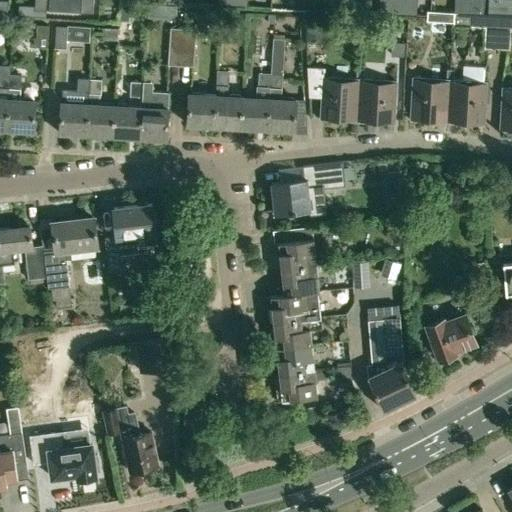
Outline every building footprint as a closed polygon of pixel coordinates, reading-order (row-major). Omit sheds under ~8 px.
[(34,0),(34,8),(34,10),(46,10),(46,0),(34,0)] [(66,0),(66,12),(80,12),(80,0),(66,0)] [(80,0),(80,12),(92,13),(93,0),(80,0)] [(454,0),(455,11),(483,12),(483,0),(454,0)] [(122,2),(121,22),(128,23),(130,3),(122,2)] [(176,7),(169,6),(168,20),(175,20),(176,7)] [(18,7),(17,17),(34,18),(34,10),(34,8),(18,7)] [(428,11),(427,21),(454,23),(454,13),(428,11)] [(497,49),(499,15),(471,13),(470,26),(486,27),(485,48),(497,49)] [(511,15),(499,15),(497,49),(510,50),(511,29),(511,28),(511,15)] [(324,41),(324,21),(323,21),(306,21),(306,33),(306,41),(309,41),(324,41)] [(48,26),(36,25),(35,47),(47,47),(48,26)] [(67,27),(55,26),(53,48),(66,48),(67,27)] [(118,42),(119,29),(102,28),(101,41),(118,42)] [(181,66),(183,30),(170,29),(168,65),(181,66)] [(183,30),(181,66),(193,67),(195,31),(183,30)] [(305,99),(281,98),(284,38),(273,37),(271,73),(267,128),(294,130),(295,110),(305,110),(305,99)] [(403,39),(390,39),(389,53),(402,53),(403,39)] [(324,68),(308,68),(310,99),(321,100),(320,118),(357,121),(360,78),(324,76),(324,68)] [(243,96),(229,95),(230,70),(218,70),(216,94),(214,125),(241,127),(243,96)] [(0,128),(6,129),(8,98),(9,88),(10,74),(0,72),(0,128)] [(267,128),(271,73),(259,72),(258,85),(257,85),(256,96),(243,96),(241,127),(267,128)] [(10,74),(9,88),(21,89),(21,74),(10,74)] [(447,121),(450,78),(413,76),(410,119),(447,121)] [(86,134),(90,79),(77,78),(76,102),(61,101),(59,132),(86,134)] [(360,78),(357,121),(394,123),(397,80),(360,78)] [(450,78),(447,121),(484,123),(486,103),(487,80),(484,80),(462,79),(450,78)] [(115,104),(101,103),(102,80),(90,79),(86,134),(113,136),(115,104)] [(139,137),(166,139),(169,91),(152,90),(153,84),(150,81),(143,80),(143,81),(142,96),(141,106),(139,137)] [(142,96),(143,81),(131,81),(130,95),(142,96)] [(511,129),(511,86),(503,86),(500,129),(511,129)] [(214,125),(216,94),(189,92),(187,124),(214,125)] [(8,98),(6,129),(33,131),(35,100),(8,98)] [(129,105),(115,104),(113,136),(139,137),(141,106),(129,105)] [(279,181),(271,182),(275,214),(309,210),(309,215),(327,213),(324,188),(345,185),(342,160),(302,165),(304,179),(279,181)] [(157,242),(156,232),(153,203),(113,207),(116,237),(104,238),(108,273),(121,271),(119,252),(136,250),(135,244),(157,242)] [(400,204),(386,205),(387,213),(401,211),(400,204)] [(43,250),(46,277),(47,287),(51,287),(69,285),(65,248),(97,244),(94,218),(52,223),(55,249),(43,250)] [(46,277),(43,250),(43,245),(32,246),(30,225),(0,228),(0,281),(4,281),(2,264),(14,262),(13,249),(25,248),(28,279),(46,277)] [(317,264),(314,238),(312,226),(288,228),(290,241),(278,242),(281,268),(317,264)] [(386,260),(382,274),(394,279),(399,264),(386,260)] [(511,261),(503,262),(505,293),(511,292),(511,261)] [(306,292),(320,291),(317,264),(281,268),(284,294),(306,292)] [(69,285),(51,287),(52,300),(56,300),(70,298),(69,285)] [(273,321),(309,317),(322,316),(320,291),(306,292),(284,294),(270,295),(273,321)] [(467,298),(473,313),(482,309),(477,294),(467,298)] [(164,309),(163,299),(154,300),(155,310),(164,309)] [(131,308),(120,306),(119,314),(129,316),(131,308)] [(441,319),(426,325),(438,358),(455,352),(453,349),(475,341),(465,315),(448,321),(445,315),(440,317),(441,319)] [(309,317),(273,321),(276,347),(312,344),(310,329),(324,328),(322,316),(309,317)] [(398,356),(400,362),(403,360),(399,317),(368,320),(371,364),(366,364),(367,371),(398,356)] [(347,338),(346,330),(340,331),(339,333),(339,339),(347,338)] [(9,349),(8,337),(0,337),(0,350),(3,350),(9,349)] [(174,366),(171,337),(138,340),(138,342),(140,361),(141,370),(174,366)] [(138,342),(127,343),(129,362),(140,361),(138,342)] [(279,373),(315,369),(312,344),(276,347),(279,373)] [(416,394),(400,362),(398,356),(367,371),(367,376),(383,410),(416,394)] [(350,366),(338,367),(340,382),(352,381),(350,366)] [(315,369),(279,373),(282,399),(318,396),(315,369)] [(0,446),(1,451),(0,450),(0,487),(7,486),(6,480),(18,478),(29,477),(26,460),(22,431),(18,406),(6,408),(10,433),(0,434),(0,446)] [(125,414),(123,406),(102,411),(107,432),(120,430),(129,471),(158,464),(151,431),(139,433),(134,412),(125,414)] [(315,408),(304,409),(306,417),(316,416),(315,408)] [(200,409),(184,410),(185,424),(201,423),(200,409)] [(175,429),(177,429),(179,429),(179,421),(170,421),(171,430),(175,429)] [(77,477),(96,475),(95,471),(99,470),(97,455),(93,455),(92,443),(64,447),(62,431),(30,435),(34,463),(50,461),(52,477),(77,473),(77,477)]
